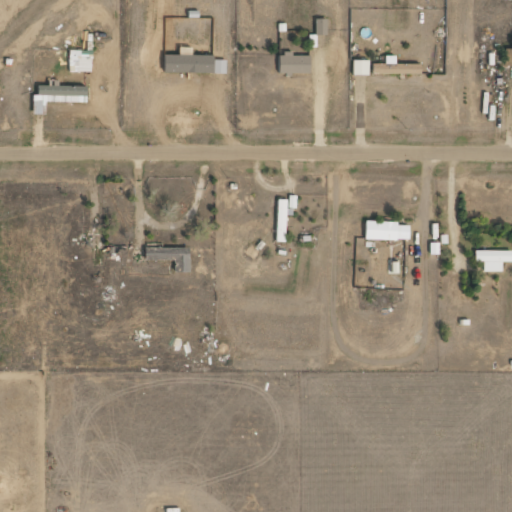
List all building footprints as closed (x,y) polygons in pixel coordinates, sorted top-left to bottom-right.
[(325,20),(314,20),(314,36),(326,35),(325,20)] [(67,72),(89,73),(89,51),(68,51),(67,72)] [(307,75),(307,56),(290,56),(290,54),(277,54),(276,74),(307,75)] [(419,74),(418,64),(394,64),(394,56),(383,56),(383,64),(370,64),(370,75),(419,74)] [(350,75),(366,76),(367,61),(351,60),(350,75)] [(44,102),(85,103),(85,87),(35,86),(35,95),(31,95),(31,114),(43,114),(44,102)] [(288,209),(295,209),(296,196),(288,196),(288,209)] [(284,213),(285,213),(285,200),(275,200),(275,242),(284,243),(284,213)] [(408,241),(408,223),(363,222),(363,240),(408,241)] [(188,272),(188,248),(143,249),(143,260),(171,259),(172,273),(188,272)] [(482,272),(500,272),(500,263),(510,263),(510,251),(473,251),(473,262),(482,262),(482,272)]
